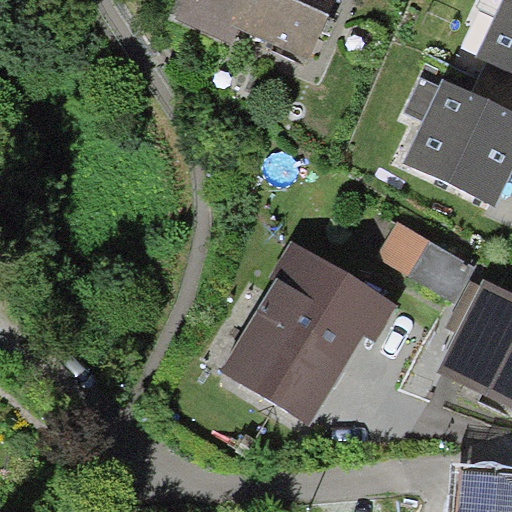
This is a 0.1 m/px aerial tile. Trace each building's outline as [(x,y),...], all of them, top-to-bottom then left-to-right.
[(183,0),(172,23),(232,52),(240,34),(305,65),(322,30),(336,0),(183,0)] [(511,0),(506,0),(477,63),(511,79),(511,0)] [(511,117),(443,85),(440,92),(421,83),(405,116),(425,126),(405,169),(494,212),(511,174),(511,117)] [(398,222),(378,255),(414,276),(412,279),(456,306),(477,271),(398,222)] [(399,310),(295,249),(219,377),(311,431),(341,379),(367,336),(380,343),(399,310)] [(511,296),(484,281),(480,287),(472,283),(446,331),(461,338),(442,374),(511,410),(511,296)] [(511,511),(511,485),(464,482),(461,511),(511,511)]
